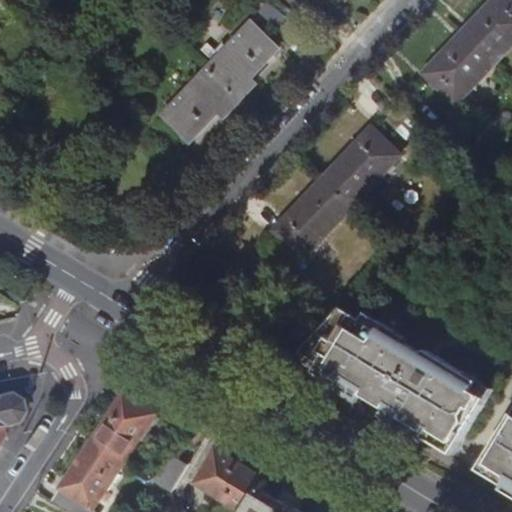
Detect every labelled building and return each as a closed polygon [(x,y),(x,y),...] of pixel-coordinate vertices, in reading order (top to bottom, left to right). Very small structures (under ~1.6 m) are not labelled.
[(511,0),(494,0),(465,32),(496,61),(511,44),(511,0)] [(281,49),(279,47),(255,25),(212,71),(244,101),(260,84),(254,78),(281,49)] [(496,61),(465,32),(428,71),(459,100),(496,61)] [(169,117),(194,141),(222,112),(228,118),(244,101),(212,71),(169,117)] [(326,177),(354,204),(403,152),(374,126),(326,177)] [(354,204),(326,177),(278,227),(307,254),(354,204)] [(400,271),(412,259),(399,248),(388,260),(400,271)] [(400,271),(412,283),(423,271),(412,259),(400,271)] [(325,370),(371,399),(393,413),(389,419),(414,435),(420,425),(435,434),(433,437),(436,438),(461,454),(499,393),(434,354),(433,353),(430,358),(410,345),(399,339),(383,328),(369,320),(368,323),(349,312),(308,356),(327,367),(325,370)] [(371,399),(325,370),(322,375),(369,404),(371,399)] [(0,391),(0,441),(8,430),(5,420),(18,418),(25,407),(22,396),(11,389),(0,391)] [(96,436),(128,458),(160,409),(127,389),(96,436)] [(420,425),(414,435),(431,445),(436,438),(433,437),(435,434),(420,425)] [(511,427),(486,469),(511,484),(511,427)] [(128,458),(96,436),(56,496),(80,511),(101,511),(103,509),(97,505),(128,458)] [(248,511),(262,490),(267,482),(217,452),(197,485),(241,511),(248,511)] [(175,489),(191,463),(174,453),(164,469),(161,467),(155,475),(175,489)] [(301,511),(286,502),(285,505),(277,500),(262,490),(248,511),(301,511)]
